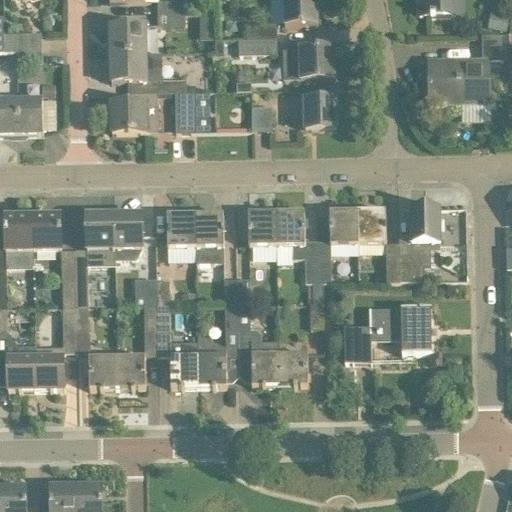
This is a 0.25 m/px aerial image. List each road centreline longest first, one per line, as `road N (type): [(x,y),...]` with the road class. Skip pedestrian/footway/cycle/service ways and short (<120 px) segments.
road 1 (residential): [(491,443),(136,449)]
road 2 (residential): [(81,175),(390,168)]
road 3 (residential): [(491,443),(484,166)]
road 4 (residential): [(81,175),(76,0)]
road 5 (residential): [(390,168),(373,0)]
road 6 (residential): [(136,449),(0,450)]
